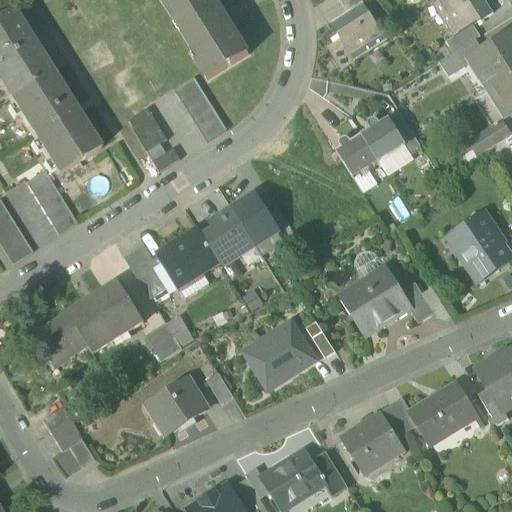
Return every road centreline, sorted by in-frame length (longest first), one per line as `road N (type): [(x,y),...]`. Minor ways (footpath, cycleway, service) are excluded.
road 1 (residential): [(0,403),(56,494),(71,504),(102,503),(511,319)]
road 2 (residential): [(289,0),(298,49),(279,108),(233,155),(0,300)]
